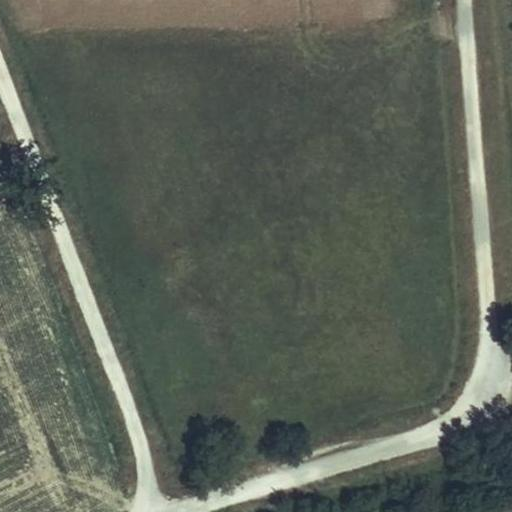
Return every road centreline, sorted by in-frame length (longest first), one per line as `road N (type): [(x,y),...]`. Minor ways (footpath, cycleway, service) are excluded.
road 1 (unclassified): [(467,0),(490,300),(491,348),(480,387),(435,428),(184,511)]
road 2 (track): [(153,511),(142,440),(0,72)]
